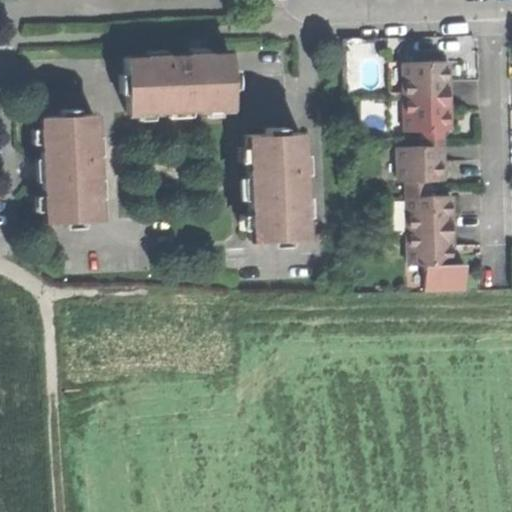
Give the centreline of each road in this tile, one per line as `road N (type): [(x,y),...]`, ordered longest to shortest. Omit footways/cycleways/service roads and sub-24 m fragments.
road 1 (track): [(0,262),(46,294),(60,511)]
road 2 (residential): [(490,8),(498,247)]
road 3 (residential): [(490,8),(316,13),(316,0)]
